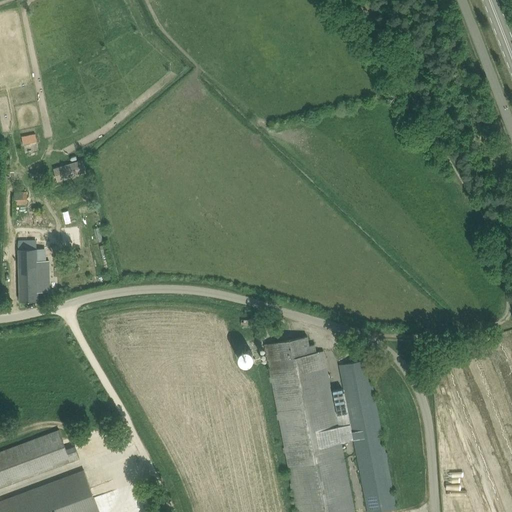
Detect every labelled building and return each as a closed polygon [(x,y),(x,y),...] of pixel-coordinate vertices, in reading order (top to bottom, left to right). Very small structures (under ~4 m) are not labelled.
[(35,133),(22,136),(23,144),(37,141),(35,133)] [(85,161),(58,168),(61,180),(88,172),(85,161)] [(27,191),(14,191),(15,203),(27,203),(27,191)] [(62,211),(65,223),(71,221),(68,210),(62,211)] [(50,291),(49,260),(38,261),(38,249),(19,249),(20,301),(38,300),(38,292),(50,291)] [(354,511),(340,440),(353,438),(367,511),(376,511),(396,508),(386,457),(387,457),(387,453),(385,453),(367,359),(340,364),(350,417),(348,417),(343,393),(334,395),(338,419),(336,420),(323,351),(316,352),(315,344),(309,345),(307,336),(265,344),(271,376),(270,377),(270,382),(271,382),(278,413),(276,414),(277,419),(279,419),(284,447),(283,447),(284,452),(285,452),(291,482),(290,483),(290,488),(292,488),(297,511),(295,511),(354,511)] [(247,348),(245,348),(243,348),(241,349),(239,351),(238,352),(238,354),(238,357),(239,360),(240,361),(243,363),(246,363),(248,363),(251,361),(253,359),(253,357),(253,354),(252,351),(251,350),(249,349),(247,348)] [(0,451),(0,485),(79,457),(74,443),(65,446),(59,430),(0,451)] [(0,499),(0,511),(98,511),(82,469),(0,499)]
